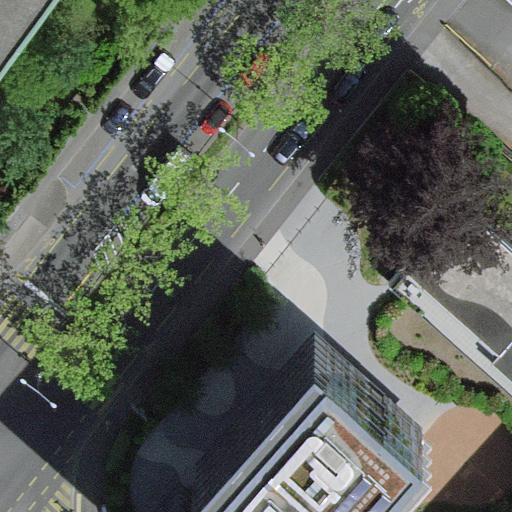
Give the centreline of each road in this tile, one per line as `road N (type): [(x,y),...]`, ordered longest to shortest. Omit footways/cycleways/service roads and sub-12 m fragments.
road 1 (primary): [(0,492),(400,0)]
road 2 (primary): [(275,0),(0,348)]
